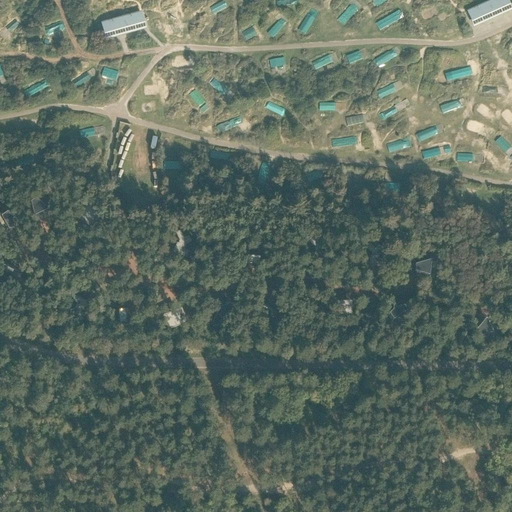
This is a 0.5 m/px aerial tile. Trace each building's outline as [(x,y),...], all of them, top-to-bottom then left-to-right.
[(502,12),(509,9),(505,0),(495,0),(467,13),(473,25),(480,22),(481,24),(503,14),(502,12)] [(399,9),(377,23),(381,29),(403,16),(399,9)] [(144,27),(140,14),(101,24),(105,38),(113,36),(113,38),(137,31),(136,29),(144,27)] [(44,27),(48,36),(65,30),(61,21),(44,27)] [(399,54),(395,47),(374,60),(377,66),(399,54)] [(350,64),(363,58),(359,50),(346,56),(350,64)] [(270,68),(275,67),(276,73),(286,72),(285,57),(270,58),(270,68)] [(116,79),(118,72),(105,67),(102,74),(116,79)] [(80,138),(95,134),(94,126),(78,130),(80,138)] [(416,134),(418,141),(431,136),(429,129),(416,134)] [(387,143),(389,151),(403,148),(402,140),(387,143)] [(473,161),(474,153),(458,153),(457,160),(473,161)] [(320,169),(305,176),(308,182),(323,175),(320,169)] [(29,204),(28,205),(30,207),(32,216),(34,213),(35,215),(43,212),(42,210),(45,210),(42,206),(43,205),(39,201),(38,202),(35,199),(29,203),(29,204)] [(86,206),(78,216),(87,224),(96,214),(86,206)] [(0,216),(0,217),(0,216),(0,217),(0,218),(7,230),(13,229),(12,225),(14,224),(11,220),(14,220),(14,218),(9,217),(6,213),(4,211),(1,209),(0,208),(0,216)] [(172,252),(172,253),(186,258),(188,253),(183,251),(185,245),(190,243),(188,238),(183,240),(179,232),(175,234),(178,242),(174,253),(172,252)] [(315,238),(306,242),(312,255),(321,250),(315,238)] [(368,245),(365,248),(371,254),(371,266),(369,266),(369,267),(383,266),(383,261),(378,261),(378,255),(382,251),(378,247),(374,250),(368,245)] [(258,250),(245,250),(246,263),(258,264),(258,250)] [(415,265),(415,272),(416,272),(416,273),(419,274),(419,273),(428,276),(426,273),(429,273),(430,265),(428,265),(430,262),(425,263),(424,261),(419,262),(419,264),(415,265)] [(5,263),(0,271),(0,276),(9,281),(14,269),(5,263)] [(74,310),(68,312),(70,317),(75,316),(78,323),(83,322),(80,314),(85,303),(87,304),(87,303),(74,297),(71,302),(76,305),(74,310)] [(262,303),(255,315),(267,322),(272,309),(262,303)] [(349,304),(336,305),(336,317),(349,317),(349,304)] [(212,321),(212,325),(212,328),(218,327),(220,320),(221,320),(222,319),(231,310),(229,305),(226,306),(224,305),(221,309),(219,306),(218,307),(218,312),(215,315),(213,318),(212,321)] [(383,324),(383,327),(389,327),(393,321),(394,320),(405,312),(404,307),(400,308),(399,307),(395,310),(394,307),(392,307),(392,312),(388,315),(386,318),(385,321),(383,324)] [(127,311),(116,312),(117,325),(128,324),(127,311)] [(175,313),(163,318),(168,330),(180,326),(175,313)] [(478,330),(475,333),(479,338),(480,338),(480,339),(483,338),(483,337),(492,335),(489,333),(491,332),(487,324),(485,325),(485,322),(481,326),(480,324),(476,328),(478,330)]
